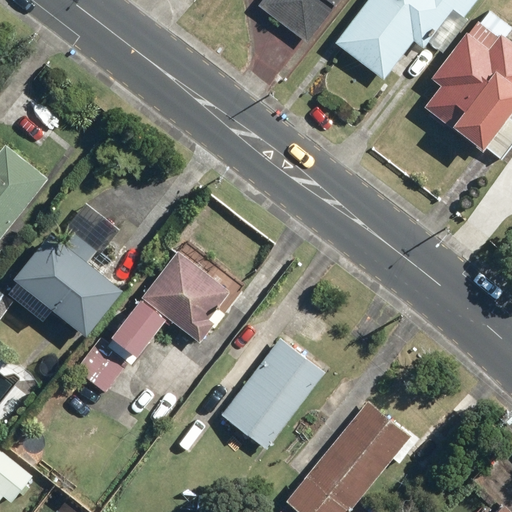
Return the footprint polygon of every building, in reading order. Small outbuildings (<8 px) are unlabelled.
[(260,0),(255,7),(306,44),(338,0),(260,0)] [(463,19),(477,0),(365,0),(333,45),(383,81),(411,43),(422,50),(451,11),(463,19)] [(423,109),(480,152),(511,109),(511,44),(503,38),(511,27),(485,7),(430,79),(440,86),(423,109)] [(0,238),(48,178),(3,143),(0,147),(0,238)] [(48,232),(11,278),(15,281),(7,292),(42,320),(51,309),(83,335),(120,290),(91,267),(86,263),(115,226),(85,203),(56,239),(48,232)] [(102,335),(74,371),(106,395),(165,317),(201,344),(225,311),(219,307),(230,292),(175,251),(108,339),(102,335)] [(0,292),(0,316),(12,301),(0,292)] [(279,336),(220,414),(266,449),(326,372),(279,336)] [(368,400),(282,505),(290,511),(348,511),(411,435),(368,400)] [(32,474),(0,449),(0,497),(1,496),(10,502),(32,474)] [(508,511),(500,503),(491,511),(508,511)]
